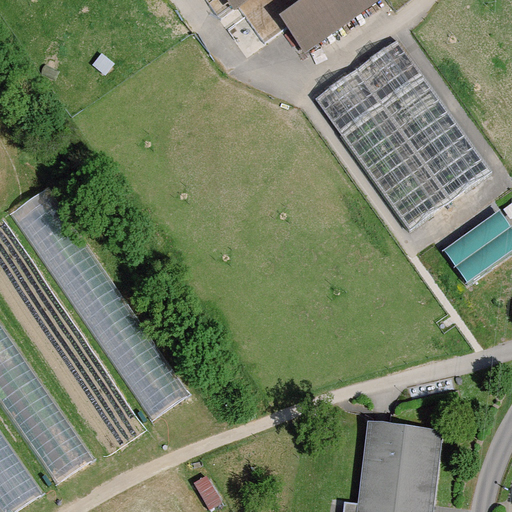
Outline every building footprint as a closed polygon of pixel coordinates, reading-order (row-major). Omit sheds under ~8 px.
[(256,0),(227,0),(237,14),(256,0)] [(385,0),(321,0),(285,27),(307,57),(385,0)] [(497,175),(402,45),(319,105),(413,237),(497,175)] [(511,229),(499,213),(445,252),(468,283),(511,251),(511,229)] [(99,464),(0,320),(0,396),(64,488),(99,464)] [(430,511),(440,435),(371,427),(361,511),(430,511)] [(23,511),(46,497),(0,429),(0,502),(6,511),(23,511)] [(210,481),(199,487),(213,511),(218,511),(226,508),(210,481)]
